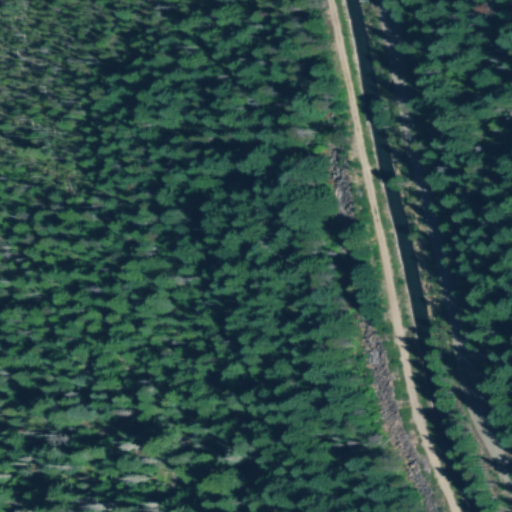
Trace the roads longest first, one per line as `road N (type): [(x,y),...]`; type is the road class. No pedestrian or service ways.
road 1 (track): [(334,0),(417,417),(458,511)]
road 2 (residential): [(511,479),(471,386),(382,0)]
